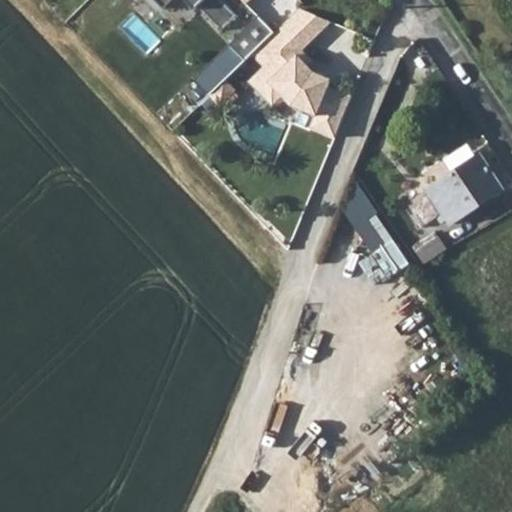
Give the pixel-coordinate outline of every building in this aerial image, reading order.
[(221,28),(235,14),(221,0),(154,0),(162,7),(168,0),(184,0),(193,8),(197,4),(221,28)] [(279,94),(288,103),(314,114),(309,125),(334,135),(351,94),(327,84),(330,77),(312,69),(306,63),(295,52),(301,47),(330,19),(298,6),(249,52),(261,65),(271,75),(266,79),(279,94)] [(301,47),(295,52),(306,63),(311,59),(301,47)] [(279,94),(266,79),(271,75),(261,65),(246,79),(269,103),(279,94)] [(401,201),(405,207),(422,196),(434,212),(439,220),(444,217),(446,221),(500,186),(475,151),(401,201)] [(355,155),(347,170),(345,179),(356,183),(361,184),(371,161),(355,155)] [(422,196),(405,207),(416,224),(434,212),(422,196)] [(411,248),(420,262),(436,251),(442,247),(433,234),(411,248)] [(376,252),(394,277),(414,262),(396,238),(376,252)] [(367,511),(384,502),(376,488),(336,511),(367,511)]
